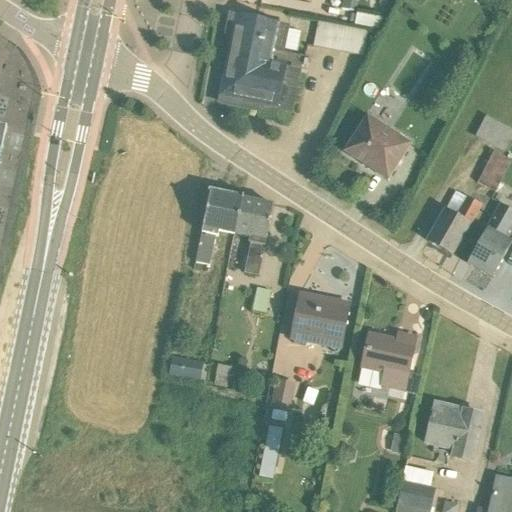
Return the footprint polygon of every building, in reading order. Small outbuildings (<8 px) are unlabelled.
[(342,1),(339,11),(355,14),(357,4),(342,1)] [(356,16),(353,28),(378,33),(382,21),(356,16)] [(275,112),(290,115),(298,72),(286,70),(286,66),(272,63),(273,56),(283,57),(288,30),(229,18),(225,37),(233,39),(221,107),(274,118),(275,112)] [(367,35),(317,25),(312,49),(362,59),(367,35)] [(366,119),(343,156),(386,184),(410,147),(366,119)] [(511,135),(511,133),(484,119),(474,140),(502,155),(511,135)] [(492,154),(475,187),(493,195),(510,163),(492,154)] [(233,238),(240,201),(209,195),(194,265),(208,268),(215,240),(216,240),(218,235),(233,238)] [(454,195),(426,244),(450,258),(478,207),(465,199),(464,201),(454,195)] [(248,203),(240,201),(233,238),(250,242),(247,258),(242,257),(240,271),(243,272),(243,276),(257,279),(272,209),(271,208),(248,203)] [(504,241),(511,225),(511,214),(498,207),(466,267),(490,280),(510,245),(504,241)] [(264,316),(270,294),(256,291),(251,313),(251,314),(264,316)] [(299,298),(289,344),(292,344),(292,347),(303,349),(304,347),(339,354),(348,308),(299,298)] [(395,344),(367,338),(357,384),(379,389),(379,390),(415,399),(420,379),(407,377),(414,342),(397,338),(395,344)] [(171,362),(167,378),(198,384),(201,368),(171,362)] [(230,371),(216,368),(213,388),(224,390),(230,371)] [(271,412),(269,421),(284,424),(286,415),(289,416),(294,386),(275,383),(269,412),(271,412)] [(312,410),(317,395),(305,391),(300,406),(312,410)] [(450,415),(433,411),(424,449),(450,455),(449,461),(469,465),(480,418),(462,414),(461,419),(450,417),(450,415)] [(281,431),(267,429),(257,479),(271,482),(281,431)] [(393,437),(389,456),(402,458),(407,440),(393,437)] [(353,454),(348,448),(339,451),(337,460),(343,466),(351,463),(353,454)] [(432,476),(404,470),(395,511),(429,511),(434,492),(429,490),(432,476)] [(486,511),(511,511),(511,482),(494,479),(486,511)]
